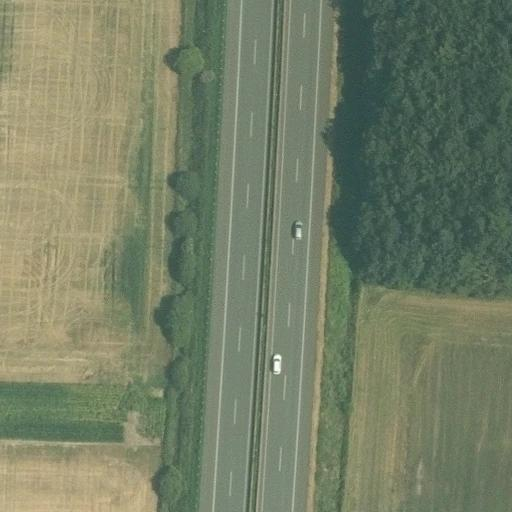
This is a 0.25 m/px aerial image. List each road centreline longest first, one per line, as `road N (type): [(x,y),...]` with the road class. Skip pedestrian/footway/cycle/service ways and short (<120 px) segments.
road 1 (motorway): [(248,0),(220,511)]
road 2 (motorway): [(283,511),(305,0)]
